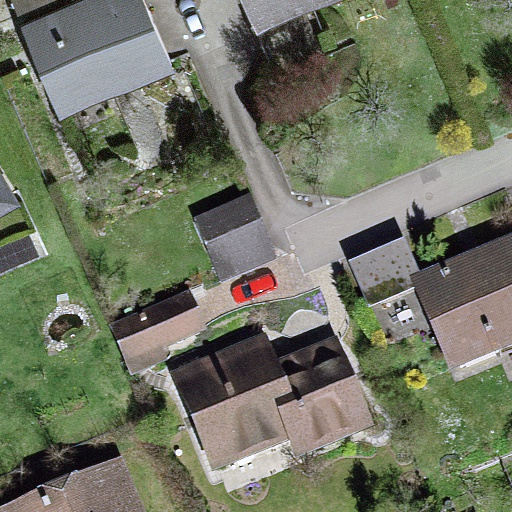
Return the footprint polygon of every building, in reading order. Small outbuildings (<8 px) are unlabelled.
[(109,87),(171,61),(144,0),(81,0),(23,25),(54,97),(104,76),(109,87)] [(245,0),(251,13),(281,0),(305,0),(307,3),(313,0),(245,0)] [(220,283),(275,259),(251,199),(195,223),(220,283)] [(493,350),(511,342),(511,244),(415,286),(433,327),(441,324),(454,356),(489,341),(493,350)] [(131,371),(162,358),(158,348),(198,331),(185,299),(113,329),(131,371)] [(215,463),(292,432),(300,450),(362,425),(332,350),(273,375),(261,347),(181,380),(215,463)] [(18,511),(132,511),(116,472),(18,511)]
